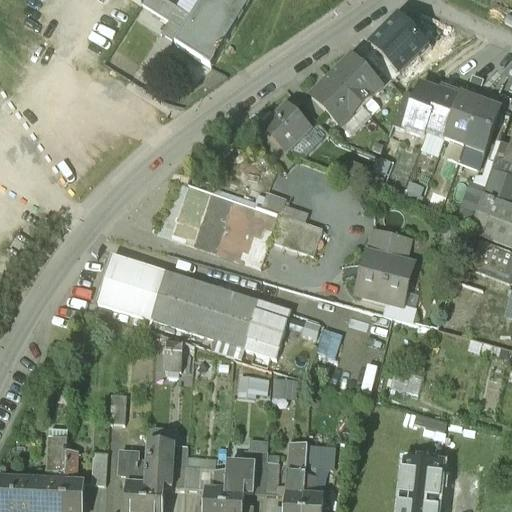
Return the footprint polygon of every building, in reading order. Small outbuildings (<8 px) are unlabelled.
[(157,17),(165,3),(160,0),(127,0),(141,9),(142,8),(157,17)] [(165,3),(157,17),(184,33),(176,46),(211,69),(254,0),(204,0),(192,20),(165,3)] [(371,48),(374,51),(399,77),(417,59),(420,62),(432,51),(421,38),(418,41),(398,21),(371,48)] [(365,59),(391,85),(399,77),(374,51),(365,59)] [(391,85),(365,59),(357,68),(382,94),(391,85)] [(357,68),(352,62),(332,82),(362,113),(382,94),(357,68)] [(362,113),(332,82),(312,102),(327,118),(342,133),(362,113)] [(440,97),(421,90),(404,134),(425,141),(426,138),(426,137),(440,97)] [(461,100),(441,93),(440,97),(426,137),(426,138),(445,145),(461,100)] [(481,108),(461,100),(445,145),(464,152),(481,108)] [(327,118),(312,102),(303,110),(319,126),(327,118)] [(501,115),(481,108),(464,152),(485,159),(501,115)] [(287,111),(264,133),(287,158),(310,135),(287,111)] [(511,192),(510,192),(511,186),(511,165),(509,164),(511,154),(511,149),(501,146),(483,200),(511,211),(511,192)] [(369,175),(347,167),(343,179),(364,187),(369,175)] [(336,240),(188,189),(170,242),(261,273),(270,247),(326,266),(336,240)] [(511,211),(483,200),(470,237),(511,253),(511,259),(479,247),(470,273),(510,289),(511,284),(511,211)] [(409,246),(374,238),(369,258),(368,258),(357,301),(386,308),(403,312),(404,311),(415,270),(402,266),(403,263),(405,264),(409,246)] [(259,308),(113,262),(98,309),(244,355),(259,308)] [(484,296),(453,286),(437,336),(468,344),(484,296)] [(291,318),(259,308),(244,355),(276,365),(291,318)] [(403,312),(386,308),(383,320),(413,329),(417,314),(404,311),(403,312)] [(324,333),(317,355),(335,361),(342,338),(324,333)] [(177,350),(166,349),(165,377),(181,378),(182,359),(177,350)] [(245,396),(267,399),(269,384),(247,381),(245,396)] [(180,389),(156,387),(153,437),(177,438),(180,389)] [(125,404),(111,403),(109,431),(123,432),(125,404)] [(68,445),(50,444),(48,487),(46,511),(64,511),(66,487),(67,468),(67,457),(68,445)] [(307,452),(291,450),(289,479),(287,478),(285,511),(302,511),(304,502),(306,471),(307,452)] [(166,452),(148,451),(147,468),(144,511),(163,511),(164,505),(165,505),(166,494),(171,494),(172,479),(165,479),(166,452)] [(188,453),(176,453),(175,473),(187,474),(187,471),(188,453)] [(79,458),(67,457),(67,468),(78,469),(79,458)] [(108,458),(93,457),(91,489),(106,490),(108,458)] [(139,459),(120,458),(119,483),(131,483),(131,491),(128,491),(126,511),(144,511),(147,468),(138,468),(139,459)] [(243,472),(227,471),(226,477),(225,497),(224,511),(242,511),(244,498),(253,499),(255,461),(244,461),(243,472)] [(267,462),(255,461),(253,499),(264,500),(266,466),(267,462)] [(278,467),(266,466),(264,500),(276,500),(278,467)] [(437,511),(443,472),(406,467),(400,511),(437,511)] [(78,469),(67,468),(66,487),(77,488),(78,469)] [(200,472),(187,471),(187,474),(185,494),(199,495),(200,475),(200,472)] [(317,472),(306,471),(304,502),(316,503),(317,483),(316,483),(317,472)] [(215,476),(200,475),(199,495),(206,496),(205,511),(196,511),(195,511),(224,511),(225,497),(214,496),(215,476)] [(226,477),(215,476),(214,496),(225,497),(226,477)] [(46,511),(48,487),(0,484),(0,511),(46,511)] [(77,488),(66,487),(64,511),(83,511),(84,488),(77,488)] [(316,503),(304,502),(302,511),(321,511),(322,503),(316,503)]
